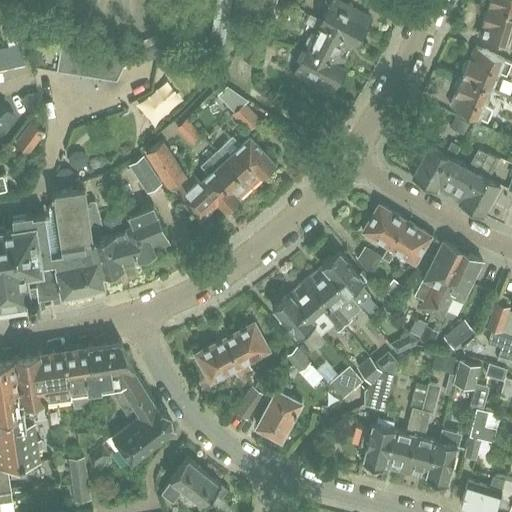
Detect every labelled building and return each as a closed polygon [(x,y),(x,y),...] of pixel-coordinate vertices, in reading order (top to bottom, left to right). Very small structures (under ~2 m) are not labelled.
[(277,0),(256,0),(253,9),(272,16),(277,0)] [(321,22),(357,41),(366,24),(370,15),(359,10),(360,10),(341,0),(331,0),(322,19),(321,22)] [(511,0),(487,0),(489,2),(489,3),(511,10),(511,0)] [(511,10),(489,3),(488,5),(483,7),(481,15),(484,19),(479,34),(511,43),(511,10)] [(34,9),(23,12),(26,26),(38,23),(34,9)] [(321,22),(322,19),(310,13),(306,21),(318,27),(308,47),(344,66),(345,66),(342,64),(355,40),(357,41),(321,22)] [(16,35),(15,30),(4,33),(5,36),(7,44),(18,42),(16,35)] [(254,33),(243,56),(255,62),(266,39),(254,33)] [(10,46),(15,66),(25,64),(20,43),(10,46)] [(129,53),(62,45),(58,70),(118,80),(129,53)] [(463,74),(492,87),(499,70),(507,73),(511,61),(511,60),(505,57),(475,45),(469,60),(465,61),(462,68),(464,72),(463,74)] [(5,68),(15,66),(10,46),(1,48),(5,68)] [(336,83),(344,66),(308,47),(294,73),(320,86),(331,92),(335,83),(336,83)] [(485,103),(492,87),(463,74),(462,77),(458,78),(455,85),(456,89),(450,104),(480,116),(488,119),(493,106),(485,103)] [(272,90),(264,83),(257,92),(266,98),(272,90)] [(28,92),(20,99),(31,111),(34,109),(39,102),(38,91),(28,92)] [(0,124),(14,112),(2,99),(0,100),(0,124)] [(259,120),(244,104),(236,111),(235,113),(250,128),(259,120)] [(451,122),(449,125),(463,134),(470,123),(464,119),(455,114),(451,122)] [(202,133),(187,117),(177,127),(192,143),(202,133)] [(44,130),(31,120),(16,140),(29,149),(44,130)] [(219,150),(251,186),(262,175),(262,176),(276,163),(250,135),(240,144),(234,137),(219,150)] [(251,186),(219,150),(217,148),(201,164),(209,173),(201,180),(194,173),(188,178),(163,139),(146,150),(171,188),(176,189),(183,197),(182,198),(200,217),(203,215),(206,214),(210,210),(211,207),(218,201),(226,209),(240,196),(251,186)] [(453,157),(454,157),(460,145),(452,140),(445,152),(430,144),(413,175),(436,188),(438,185),(453,157)] [(461,198),(483,158),(487,152),(478,148),(469,165),(454,157),(453,157),(438,185),(461,198)] [(461,198),(459,201),(483,214),(500,183),(485,174),(495,157),(487,152),(483,158),(461,198)] [(21,168),(10,171),(13,185),(24,183),(21,168)] [(153,169),(139,178),(148,191),(161,182),(153,169)] [(0,189),(8,188),(5,172),(0,172),(0,189)] [(93,239),(87,200),(84,180),(78,181),(79,187),(52,191),(53,194),(55,193),(57,204),(49,205),(49,208),(45,209),(45,212),(33,214),(33,212),(13,215),(15,227),(6,229),(5,224),(0,224),(0,301),(28,297),(29,308),(41,306),(39,296),(62,292),(92,286),(91,285),(105,282),(102,272),(92,239),(93,239)] [(140,258),(127,229),(101,236),(98,225),(103,224),(96,199),(87,200),(93,239),(92,239),(102,272),(115,269),(117,264),(140,258)] [(389,245),(405,218),(379,202),(363,229),(389,245)] [(127,229),(140,258),(140,256),(142,255),(146,256),(150,254),(152,250),(155,249),(154,247),(169,241),(154,203),(129,213),(132,221),(125,224),(127,229)] [(390,260),(396,250),(415,261),(431,234),(405,218),(389,245),(383,255),(383,256),(390,260)] [(432,311),(463,249),(443,239),(423,278),(433,283),(421,306),(432,311)] [(372,273),(383,256),(383,255),(366,245),(358,257),(372,273)] [(370,293),(361,283),(365,280),(339,249),(322,264),(348,294),(350,292),(359,302),(370,293)] [(463,249),(432,311),(442,317),(454,293),(463,298),(483,259),(463,249)] [(348,294),(322,264),(306,278),(345,323),(352,317),(350,315),(361,305),(359,302),(350,292),(348,294)] [(345,323),(306,278),(289,292),(315,322),(313,324),(321,332),(332,323),(337,330),(345,323)] [(386,290),(394,296),(403,285),(395,279),(386,290)] [(313,324),(315,322),(289,292),(272,306),(298,336),(313,324)] [(498,301),(489,325),(503,330),(511,306),(498,301)] [(409,332),(418,338),(426,322),(416,317),(409,332)] [(466,319),(445,336),(455,347),(476,330),(466,319)] [(225,336),(245,371),(251,367),(247,359),(268,347),(254,321),(250,323),(246,322),(240,326),(239,329),(225,336)] [(511,357),(511,334),(493,329),(489,342),(502,346),(500,354),(511,357)] [(415,343),(418,338),(409,332),(390,343),(398,353),(415,343)] [(238,374),(245,371),(225,336),(197,352),(211,378),(216,375),(219,376),(226,373),(227,369),(234,366),(238,374)] [(132,402),(148,391),(134,367),(134,366),(125,346),(122,338),(120,339),(108,341),(110,353),(113,369),(98,371),(101,386),(114,384),(115,395),(114,397),(125,411),(133,404),(132,402)] [(95,387),(101,386),(98,371),(113,369),(110,353),(108,341),(88,344),(89,344),(93,372),(86,373),(90,397),(96,397),(95,387)] [(91,403),(90,397),(86,373),(93,372),(89,344),(65,348),(73,394),(72,394),(74,406),(91,403)] [(311,361),(298,346),(287,355),(300,371),(311,361)] [(58,396),(72,394),(73,394),(65,348),(41,351),(43,363),(51,420),(61,419),(58,396)] [(382,369),(393,373),(397,361),(387,350),(375,361),(382,369)] [(35,423),(51,420),(43,363),(41,351),(20,354),(22,366),(24,381),(21,382),(24,402),(27,423),(35,422),(35,423)] [(458,358),(437,353),(434,368),(454,373),(458,358)] [(38,440),(35,423),(35,422),(27,423),(24,402),(21,382),(24,381),(22,366),(20,354),(15,355),(0,357),(0,464),(0,466),(7,465),(41,460),(39,450),(43,449),(42,440),(38,440)] [(356,366),(371,383),(382,369),(375,361),(370,354),(356,366)] [(476,381),(481,364),(460,358),(455,372),(453,382),(464,385),(474,388),(475,384),(476,381)] [(507,368),(489,362),(486,373),(504,379),(507,368)] [(342,398),(363,380),(350,364),(329,382),(342,398)] [(393,373),(382,369),(371,383),(366,389),(373,395),(363,402),(384,408),(386,400),(393,373)] [(259,389),(264,393),(270,384),(271,383),(268,380),(261,376),(256,383),(254,385),(259,389)] [(277,386),(256,423),(281,436),(302,399),(288,391),(292,383),(282,377),(277,386)] [(405,470),(422,408),(428,384),(419,382),(407,430),(395,427),(385,465),(405,470)] [(254,385),(237,409),(247,417),(264,393),(254,385)] [(133,460),(175,426),(158,404),(157,405),(148,391),(132,402),(133,404),(140,413),(107,440),(116,451),(122,447),(133,460)] [(429,465),(437,438),(425,435),(431,410),(422,408),(405,470),(426,476),(429,465)] [(501,414),(489,411),(477,408),(470,434),(482,438),(494,441),(501,414)] [(385,465),(395,427),(393,426),(394,420),(378,415),(377,422),(373,421),(371,428),(364,426),(359,444),(367,446),(363,459),(385,465)] [(439,438),(437,438),(429,465),(426,476),(448,482),(461,431),(443,426),(439,438)] [(86,445),(95,439),(95,430),(78,431),(80,446),(86,445)] [(477,457),(482,438),(470,434),(465,454),(477,457)] [(90,453),(95,466),(110,454),(102,443),(90,453)] [(93,498),(85,455),(70,457),(77,500),(93,498)] [(170,478),(161,491),(172,500),(182,487),(203,503),(213,490),(221,496),(228,487),(187,455),(169,477),(170,478)] [(0,492),(11,491),(9,479),(7,465),(0,466),(0,492)] [(502,489),(504,477),(493,474),(490,485),(468,478),(461,502),(493,511),(494,511),(500,496),(502,489)] [(511,479),(504,477),(502,489),(500,496),(511,499),(511,479)] [(0,511),(14,511),(11,491),(0,492),(0,511)]
